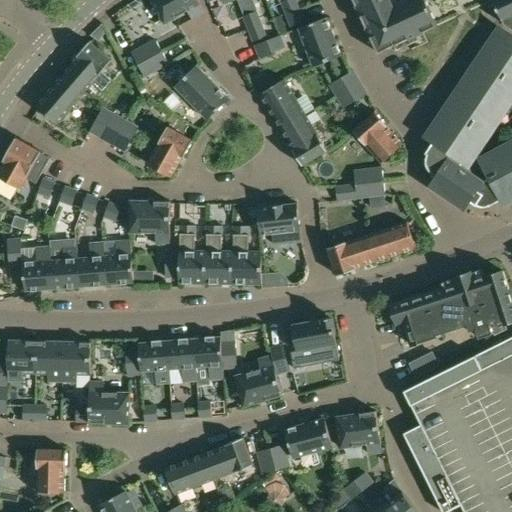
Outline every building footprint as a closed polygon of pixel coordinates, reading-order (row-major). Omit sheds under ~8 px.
[(197,0),(152,0),(165,24),(188,11),(193,19),(205,13),(197,0)] [(295,0),(286,0),(281,2),(286,14),(299,10),(295,0)] [(511,0),(353,0),(378,53),(393,46),(396,51),(412,44),(414,48),(411,49),(412,50),(428,42),(423,32),(457,17),(469,11),(479,7),(493,0),(505,24),(505,25),(511,29),(511,0)] [(299,10),(286,14),(291,27),(303,22),(299,10)] [(256,12),(244,16),(248,29),(261,24),(256,12)] [(327,18),(299,28),(314,67),(342,56),(327,18)] [(142,40),(160,36),(157,19),(139,22),(142,40)] [(261,24),(248,29),(253,41),(266,37),(261,24)] [(433,142),(426,153),(427,155),(427,156),(427,157),(426,157),(426,158),(426,159),(426,160),(426,161),(426,162),(426,163),(426,164),(427,165),(427,166),(427,167),(427,168),(428,168),(428,169),(428,170),(429,170),(429,171),(430,171),(430,172),(431,172),(431,173),(432,173),(432,174),(433,174),(432,176),(435,178),(430,186),(442,194),(440,196),(452,203),(453,201),(464,209),(470,201),(476,206),(481,199),(489,205),(490,206),(502,200),(504,204),(511,199),(511,149),(483,165),(487,174),(478,179),(460,167),(511,90),(511,35),(502,29),(500,28),(491,42),(490,43),(495,46),(487,58),(482,55),(482,56),(473,69),(472,70),(477,72),(468,85),(464,82),(463,83),(467,86),(459,99),(455,96),(454,97),(445,110),(445,111),(449,114),(441,126),(436,123),(436,124),(426,138),(433,142)] [(280,36),(255,45),(260,58),(285,48),(280,36)] [(155,40),(131,53),(138,65),(162,52),(155,40)] [(79,57),(64,74),(85,93),(93,83),(102,91),(111,80),(102,72),(112,61),(90,42),(78,56),(79,57)] [(162,52),(138,65),(145,77),(168,64),(162,52)] [(197,66),(175,87),(208,120),(229,99),(197,66)] [(353,71),(330,85),(337,96),(360,82),(353,71)] [(64,74),(36,106),(39,108),(57,124),(85,93),(64,74)] [(285,79),(261,94),(282,129),(306,115),(285,79)] [(360,82),(337,96),(344,108),(367,94),(360,82)] [(103,108),(90,132),(102,138),(115,115),(103,108)] [(375,112),(353,131),(381,163),(402,145),(386,127),(387,126),(375,112)] [(115,115),(102,138),(113,145),(126,121),(115,115)] [(306,115),(282,129),(294,149),(293,150),(303,166),(328,151),(306,115)] [(126,121),(113,145),(125,151),(138,128),(126,121)] [(168,127),(147,164),(171,177),(183,157),(184,157),(193,141),(168,127)] [(5,161),(0,169),(0,177),(21,189),(27,178),(37,184),(51,158),(41,152),(42,152),(22,141),(19,139),(17,138),(4,161),(5,161)] [(382,168),(354,172),(356,185),(384,181),(382,168)] [(44,179),(39,193),(50,197),(55,183),(44,179)] [(384,181),(356,185),(358,198),(385,195),(384,181)] [(356,185),(334,188),(335,201),(358,198),(356,185)] [(66,187),(61,201),(72,205),(77,191),(66,187)] [(88,195),(83,209),(94,213),(99,199),(88,195)] [(130,207),(130,232),(156,233),(156,242),(169,243),(170,203),(170,201),(130,201),(130,207)] [(110,203),(105,217),(116,221),(121,207),(110,203)] [(270,203),(257,205),(260,235),(272,234),(273,244),(301,241),(297,203),(272,206),(271,203),(270,203)] [(15,215),(12,226),(24,230),(27,219),(15,215)] [(407,222),(367,235),(376,261),(416,248),(407,222)] [(182,233),(182,283),(207,284),(208,252),(198,252),(198,234),(198,226),(183,225),(183,233),(182,233)] [(208,252),(207,284),(233,284),(234,252),(224,252),(225,234),(224,234),(225,226),(210,226),(209,234),(209,252),(208,252)] [(234,252),(233,284),(261,284),(262,252),(248,252),(248,234),(248,226),(236,226),(236,234),(236,252),(234,252)] [(367,235),(328,248),(337,275),(355,269),(354,268),(376,261),(367,235)] [(20,238),(7,238),(8,267),(22,266),(20,238)] [(105,256),(104,256),(106,286),(134,284),(131,241),(116,242),(117,255),(105,256)] [(78,258),(77,258),(80,288),(106,286),(104,256),(105,256),(104,243),(90,244),(91,257),(78,258)] [(52,260),(51,260),(53,290),(80,288),(77,258),(78,258),(77,245),(63,246),(64,259),(52,260)] [(37,261),(23,262),(25,292),(53,290),(51,260),(52,260),(51,247),(36,248),(37,261)] [(165,250),(165,277),(179,277),(179,250),(165,250)] [(399,305),(392,307),(396,321),(397,324),(399,324),(404,322),(407,321),(414,343),(411,344),(412,345),(438,337),(439,337),(436,328),(445,325),(466,318),(472,316),(476,329),(479,338),(485,336),(489,335),(494,333),(495,335),(503,331),(501,325),(511,321),(511,292),(510,292),(503,271),(486,276),(475,280),(472,272),(454,277),(454,278),(457,286),(446,289),(424,296),(422,294),(414,297),(413,300),(399,305)] [(297,351),(291,352),(294,369),(339,361),(332,320),(329,321),(329,318),(292,324),(297,351)] [(221,336),(193,338),(196,368),(209,367),(210,380),(224,379),(223,369),(221,342),(221,336)] [(421,425),(404,433),(443,511),(447,511),(461,505),(464,511),(508,511),(511,510),(511,337),(420,383),(404,391),(421,425)] [(193,338),(166,340),(169,370),(182,369),(183,382),(197,381),(196,368),(193,338)] [(9,340),(8,380),(23,381),(23,373),(36,373),(37,341),(9,340)] [(166,340),(139,342),(139,346),(141,372),(155,371),(156,384),(170,383),(169,370),(166,340)] [(37,341),(36,373),(48,373),(48,381),(62,381),(63,341),(37,341)] [(63,341),(62,381),(76,382),(77,374),(90,374),(91,342),(63,341)] [(235,341),(221,342),(223,369),(237,367),(235,341)] [(282,345),(270,348),(277,374),(289,371),(282,345)] [(139,346),(125,348),(127,377),(141,376),(141,372),(139,346)] [(432,353),(410,363),(417,376),(439,366),(432,353)] [(261,369),(235,376),(243,405),(282,395),(271,356),(258,360),(261,369)] [(90,382),(89,423),(129,424),(129,423),(130,392),(103,392),(104,382),(90,382)] [(210,402),(198,403),(200,417),(200,418),(211,417),(211,416),(210,402)] [(183,404),(172,405),(173,419),(173,420),(184,419),(184,418),(183,404)] [(24,405),(23,420),(35,421),(35,406),(24,405)] [(35,406),(35,421),(46,421),(47,406),(35,406)] [(156,406),(144,407),(145,422),(157,421),(156,406)] [(77,407),(77,422),(88,422),(88,407),(77,407)] [(376,411),(336,417),(341,448),(367,444),(368,454),(382,452),(376,411)] [(324,419),(285,429),(293,458),(332,447),(324,419)] [(225,446),(204,454),(214,480),(253,465),(243,438),(225,445),(225,446)] [(283,445),(270,448),(276,470),(289,466),(283,445)] [(270,448),(257,452),(263,473),(276,470),(270,448)] [(37,449),(36,492),(64,492),(64,469),(66,469),(66,450),(37,449)] [(204,454),(165,469),(175,495),(214,480),(204,454)] [(366,471),(346,487),(352,497),(373,481),(366,471)] [(398,494),(387,503),(393,511),(418,511),(403,491),(394,479),(389,483),(398,494)] [(269,495),(268,501),(271,506),(277,508),(282,505),(284,499),(289,496),(285,488),(277,486),(268,491),(270,494),(269,495)] [(330,499),(338,509),(350,500),(342,489),(330,499)] [(136,511),(126,491),(99,504),(103,511),(136,511)] [(393,511),(387,503),(375,511),(393,511)]
